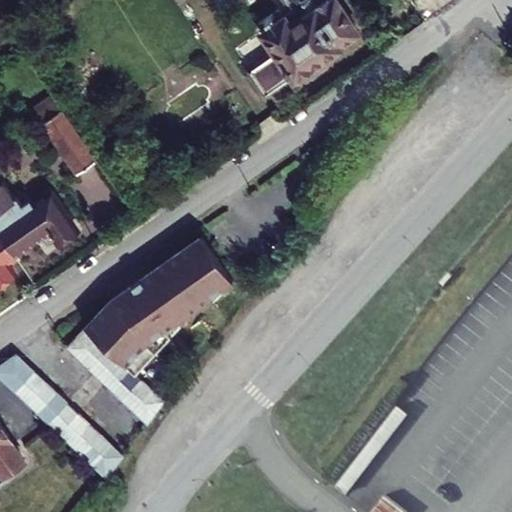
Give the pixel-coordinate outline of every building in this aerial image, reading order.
[(355,0),(288,0),(295,10),(272,26),(287,46),(260,66),(278,91),(373,24),(355,0)] [(90,134),(68,149),(84,172),(106,156),(90,134)] [(12,184),(1,193),(38,243),(58,229),(66,240),(88,225),(59,186),(41,199),(37,192),(21,203),(16,196),(19,194),(12,184)] [(0,207),(6,214),(5,215),(30,250),(38,243),(1,193),(0,193),(0,207)] [(0,277),(4,283),(24,269),(17,259),(30,250),(5,215),(0,218),(0,277)] [(107,305),(84,328),(93,336),(105,348),(115,358),(126,369),(132,375),(170,337),(165,329),(232,282),(201,238),(126,290),(128,292),(111,309),(107,305)] [(84,328),(65,347),(75,356),(93,336),(84,328)] [(105,348),(93,336),(75,356),(86,368),(105,348)] [(115,358),(105,348),(86,368),(97,378),(115,358)] [(16,355),(0,366),(0,379),(13,392),(33,372),(16,355)] [(126,369),(115,358),(97,378),(107,389),(126,369)] [(132,375),(126,369),(107,389),(118,399),(136,379),(132,375)] [(44,383),(33,372),(13,392),(24,403),(44,383)] [(147,390),(136,379),(118,399),(129,410),(147,390)] [(55,393),(44,383),(24,403),(36,414),(55,393)] [(161,404),(147,390),(129,410),(145,426),(161,404)] [(65,403),(55,393),(36,414),(46,423),(65,403)] [(76,414),(65,403),(46,423),(57,434),(76,414)] [(87,424),(76,414),(57,434),(67,445),(87,424)] [(0,423),(0,491),(1,493),(20,480),(18,476),(36,463),(7,422),(1,426),(0,423)] [(98,434),(87,424),(67,445),(78,455),(98,434)] [(109,445),(98,434),(78,455),(90,466),(109,445)] [(120,456),(109,445),(90,466),(100,476),(120,456)]
